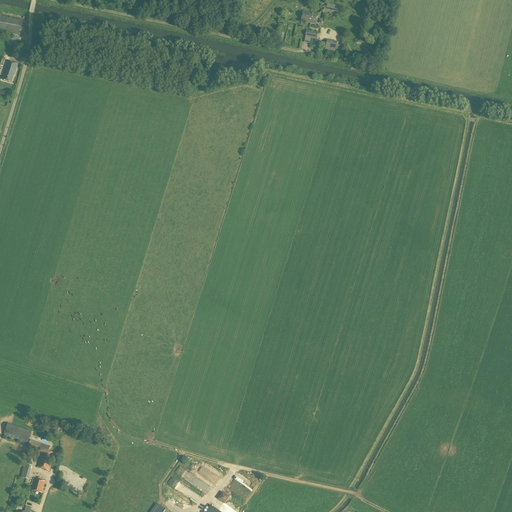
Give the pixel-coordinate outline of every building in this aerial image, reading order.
[(338,12),(339,6),(327,3),(326,10),(338,12)] [(309,17),(310,13),(303,11),(301,21),(308,22),(308,23),(310,23),(312,18),(309,17)] [(312,18),(310,23),(316,24),(318,13),(311,12),(311,13),(310,13),(309,17),(312,18)] [(23,34),(25,28),(21,27),(23,19),(0,14),(0,31),(22,36),(22,34),(23,34)] [(326,30),(338,32),(340,23),(327,21),(326,30)] [(317,39),(318,33),(306,31),(305,37),(317,39)] [(19,48),(22,39),(14,37),(12,36),(9,36),(8,39),(7,44),(19,48)] [(15,76),(18,65),(8,61),(4,73),(5,73),(3,80),(12,83),(14,76),(15,76)] [(31,435),(32,431),(8,423),(1,443),(25,451),(31,435)] [(54,460),(56,453),(52,452),(48,451),(50,447),(30,440),(27,448),(41,453),(38,467),(49,471),(53,460),(54,460)] [(28,479),(31,469),(31,468),(32,465),(24,463),(21,477),(26,479),(28,479)] [(173,477),(169,482),(185,494),(189,488),(173,477)] [(42,493),(45,481),(34,478),(32,485),(31,490),(42,493)] [(205,491),(209,485),(197,478),(193,484),(205,491)] [(216,496),(223,502),(233,491),(226,485),(216,496)]
